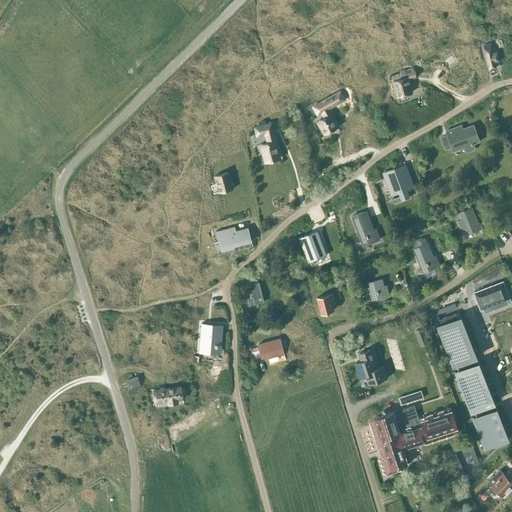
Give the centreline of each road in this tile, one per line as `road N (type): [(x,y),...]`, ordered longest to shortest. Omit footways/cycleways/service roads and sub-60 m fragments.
road 1 (unclassified): [(132,511),(132,450),(61,227),(59,175),(233,0)]
road 2 (residential): [(268,511),(236,384),(231,282),(325,199),(511,85)]
road 3 (unclassified): [(375,511),(330,342),(415,312),(470,272)]
